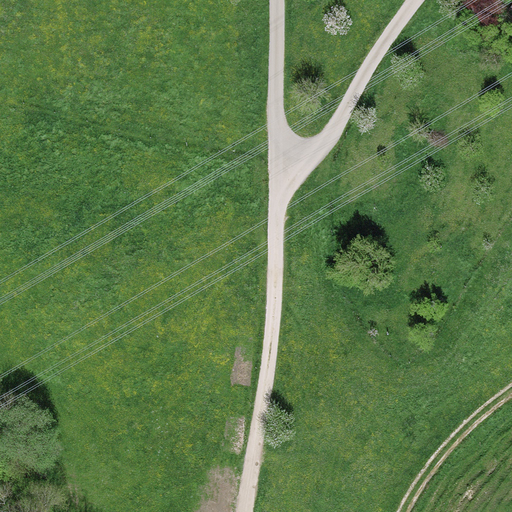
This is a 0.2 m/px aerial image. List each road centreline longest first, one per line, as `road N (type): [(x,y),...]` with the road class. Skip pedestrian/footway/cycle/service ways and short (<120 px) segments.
road 1 (unclassified): [(276,0),(273,324),(243,511)]
road 2 (track): [(402,511),(441,451),(511,389)]
